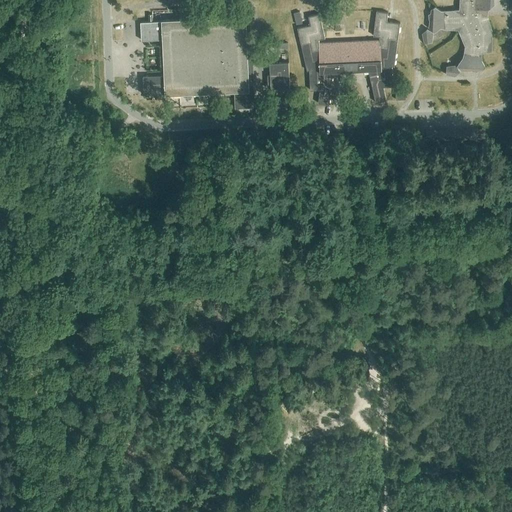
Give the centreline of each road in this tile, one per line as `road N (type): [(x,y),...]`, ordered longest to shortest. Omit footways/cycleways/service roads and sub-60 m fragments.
road 1 (residential): [(105,0),(110,95),(154,125),(499,113),(511,104)]
road 2 (track): [(34,279),(343,240)]
road 3 (track): [(343,240),(511,217)]
